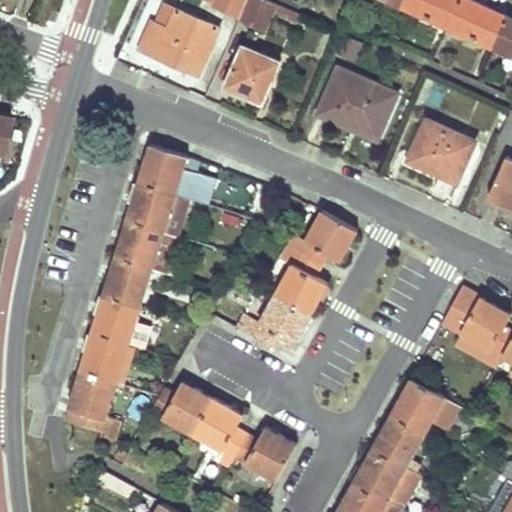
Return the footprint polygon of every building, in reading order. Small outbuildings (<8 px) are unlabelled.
[(214,7),(227,12),(240,18),(247,0),(216,0),(214,6),(214,7)] [(274,3),(266,0),(247,0),(240,18),(239,19),(263,29),(270,13),(274,3)] [(511,17),(507,15),(491,8),(472,0),(385,0),(401,7),(404,2),(419,9),(417,14),(446,27),(448,22),(465,30),(462,34),(492,48),(494,43),(511,50),(509,55),(511,56),(511,17)] [(417,14),(419,9),(404,2),(401,7),(417,14)] [(299,14),(274,3),(270,13),(295,23),(299,14)] [(159,54),(168,57),(177,61),(175,64),(198,74),(217,28),(162,4),(153,24),(149,22),(138,49),(157,57),(159,54)] [(462,34),(465,30),(448,22),(446,27),(462,34)] [(344,34),(334,53),(353,63),(363,44),(344,34)] [(509,55),(511,50),(494,43),(492,48),(509,55)] [(262,102),(271,82),(280,61),(243,45),(225,86),(262,102)] [(168,57),(159,54),(157,57),(175,64),(177,61),(168,57)] [(351,124),(357,127),(355,131),(376,140),(395,94),(336,68),(315,114),(349,128),(351,124)] [(511,143),(511,140),(511,109),(510,109),(498,138),(511,143)] [(0,124),(8,126),(10,119),(0,116),(0,124)] [(456,181),(465,161),(474,141),(426,119),(408,160),(456,181)] [(0,153),(1,154),(8,126),(0,124),(0,153)] [(151,145),(146,160),(154,162),(158,147),(151,145)] [(139,183),(146,186),(188,199),(196,174),(183,170),(187,157),(158,147),(154,162),(146,160),(145,164),(139,183)] [(489,197),(504,204),(511,207),(511,159),(506,157),(489,197)] [(134,198),(142,200),(144,193),(146,186),(139,183),(134,198)] [(135,222),(164,232),(172,205),(185,209),(188,199),(146,186),(144,193),(142,200),(134,198),(134,200),(127,220),(135,222)] [(185,209),(172,205),(164,232),(177,236),(185,209)] [(286,247),(321,266),(328,254),(340,261),(348,247),(357,230),(322,211),(305,241),(293,234),(286,247)] [(130,236),(135,222),(127,220),(123,235),(130,236)] [(164,232),(135,222),(130,236),(123,235),(121,239),(115,258),(123,261),(152,269),(164,232)] [(280,296),(311,314),(324,291),(328,283),(315,276),(321,266),(286,247),(280,258),(292,265),(275,294),(280,296)] [(123,261),(115,258),(111,272),(119,275),(123,261)] [(141,306),(152,269),(123,261),(119,275),(111,272),(110,277),(104,295),(112,297),(141,306)] [(496,367),(502,356),(511,338),(511,331),(505,327),(511,315),(504,311),(462,287),(443,322),(462,333),(482,345),(476,356),(496,367)] [(299,334),(311,314),(280,296),(275,294),(259,322),(244,314),(236,328),(274,349),(278,343),(281,337),(293,344),(299,334)] [(112,297),(104,295),(99,310),(107,311),(112,297)] [(129,344),(141,306),(112,297),(107,311),(99,310),(98,314),(92,332),(100,335),(129,344)] [(96,349),(100,335),(92,332),(87,347),(96,349)] [(476,356),(482,345),(462,333),(456,344),(476,356)] [(117,381),(129,344),(100,335),(96,349),(87,347),(80,370),(117,381)] [(511,338),(502,356),(511,361),(511,338)] [(106,416),(117,381),(80,370),(75,388),(73,393),(81,396),(77,410),(71,408),(68,420),(102,431),(101,435),(114,439),(120,421),(106,416)] [(406,404),(398,418),(424,433),(431,421),(447,429),(460,406),(445,397),(412,378),(399,400),(406,404)] [(194,434),(213,399),(193,388),(183,383),(176,394),(165,388),(162,394),(153,411),(194,434)] [(68,408),(71,408),(77,410),(81,396),(73,393),(68,408)] [(235,456),(247,434),(236,428),(243,416),(238,413),(213,399),(194,434),(223,450),(219,459),(230,465),(235,456)] [(398,418),(406,404),(399,400),(391,415),(398,418)] [(386,440),(379,452),(405,466),(424,433),(398,418),(391,415),(380,436),(386,440)] [(259,440),(247,434),(235,456),(277,480),(287,463),(296,446),(280,436),(265,429),(259,440)] [(379,452),(386,440),(380,436),(373,448),(379,452)] [(379,452),(373,448),(361,469),(368,473),(361,486),(400,508),(402,509),(421,475),(405,466),(379,452)] [(503,476),(511,481),(511,462),(503,476)] [(361,486),(368,473),(361,469),(354,482),(361,486)] [(348,508),(345,511),(397,511),(400,508),(361,486),(354,482),(342,505),(348,508)] [(496,501),(490,511),(511,511),(511,500),(508,508),(496,501)]
